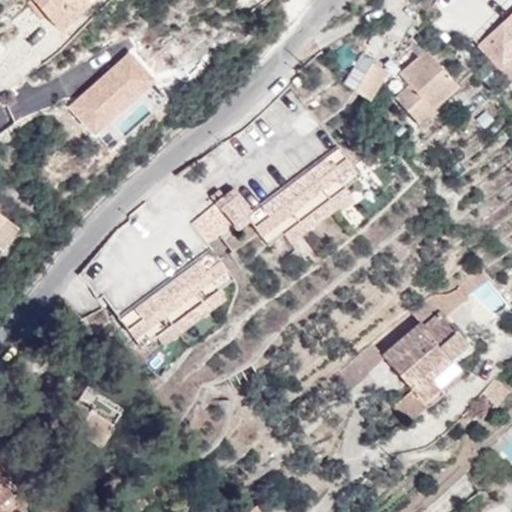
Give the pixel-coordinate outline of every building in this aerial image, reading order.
[(34,0),(59,28),(86,5),(83,1),(83,0),(34,0)] [(511,12),(478,44),(500,68),(511,58),(511,59),(511,12)] [(426,49),(400,73),(409,84),(395,96),(417,121),(457,85),(426,49)] [(355,91),(369,99),(386,70),(373,62),(355,91)] [(68,72),(51,79),(62,93),(75,82),(68,72)] [(345,187),(360,176),(338,146),(246,215),(248,219),(268,245),(283,233),(345,187)] [(289,241),(351,195),(345,187),(283,233),(289,241)] [(223,195),(219,189),(211,196),(215,202),(223,195)] [(246,215),(228,191),(223,195),(215,202),(222,209),(232,222),(236,228),(248,219),(246,215)] [(232,222),(222,209),(215,202),(192,222),(206,242),(232,222)] [(6,217),(0,224),(0,247),(17,227),(6,217)] [(218,289),(233,277),(211,248),(119,316),(141,346),(156,335),(218,289)] [(162,343),(224,297),(218,289),(156,335),(162,343)] [(427,373),(448,355),(451,360),(465,348),(467,345),(467,342),(441,311),(423,325),(421,323),(383,355),(386,358),(413,390),(393,406),(408,423),(427,406),(424,401),(440,388),(427,373)] [(383,355),(373,343),(338,373),(352,389),(386,358),(383,355)] [(443,392),(464,374),(451,360),(448,355),(427,373),(440,388),(424,401),(427,406),(437,400),(443,392)] [(482,393),(497,408),(510,391),(496,377),(482,393)] [(98,445),(122,407),(87,385),(63,423),(98,445)] [(0,511),(8,511),(19,504),(11,495),(0,503),(0,481),(1,481),(9,475),(0,462),(0,511)] [(1,481),(0,481),(0,503),(11,495),(1,481)] [(265,511),(259,503),(245,511),(265,511)]
